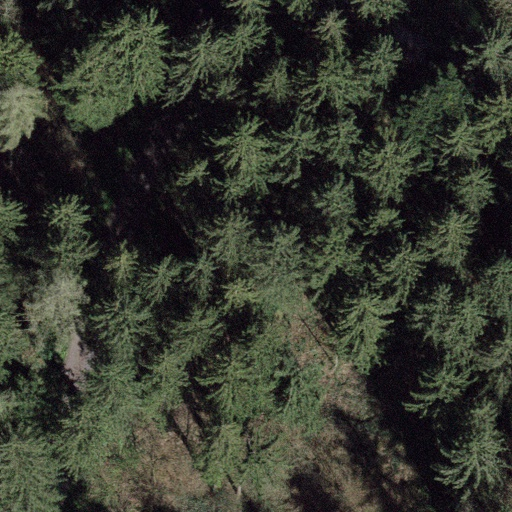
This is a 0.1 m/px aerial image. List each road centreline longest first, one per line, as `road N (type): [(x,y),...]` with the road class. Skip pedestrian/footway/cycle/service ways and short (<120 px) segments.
road 1 (track): [(49,511),(124,221),(209,0)]
road 2 (track): [(511,102),(330,0)]
